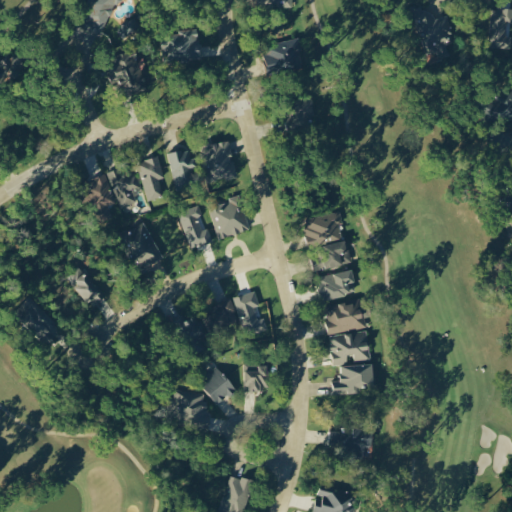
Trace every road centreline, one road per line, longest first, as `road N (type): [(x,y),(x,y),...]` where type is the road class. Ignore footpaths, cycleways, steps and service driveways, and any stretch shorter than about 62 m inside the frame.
road 1 (residential): [(229,0),(300,364),(281,511)]
road 2 (residential): [(0,196),(99,142),(244,107)]
road 3 (residential): [(90,341),(165,292),(277,254)]
